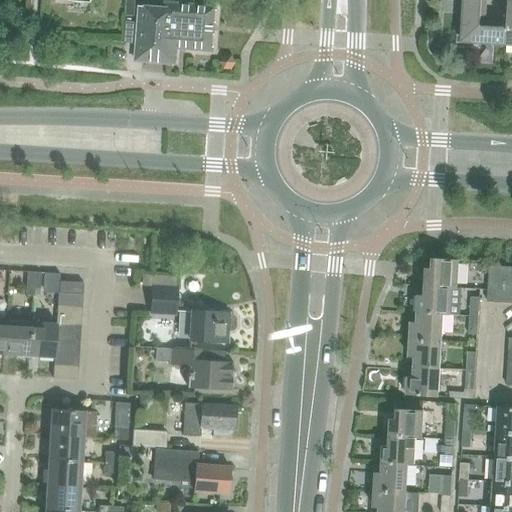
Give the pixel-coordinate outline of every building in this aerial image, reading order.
[(140,0),(135,64),(175,68),(176,51),(212,54),(216,5),(164,1),(164,6),(161,6),(161,0),(140,0)] [(464,0),(462,44),(507,46),(508,28),(507,28),(485,27),(486,0),(464,0)] [(126,23),(125,44),(134,45),(136,24),(126,23)] [(221,66),(224,72),(231,72),(235,66),(232,60),(224,60),(221,66)] [(426,268),(425,286),(451,288),(457,289),(459,260),(433,259),(432,269),(426,268)] [(511,303),(511,267),(489,266),(487,302),(511,303)] [(27,272),(27,284),(40,285),(41,273),(27,272)] [(60,282),(59,293),(83,294),(83,283),(60,282)] [(40,285),(27,284),(26,295),(40,296),(40,285)] [(419,295),(418,313),(443,315),(449,316),(451,288),(425,286),(425,296),(419,295)] [(153,287),(152,311),(174,312),(175,288),(153,287)] [(58,293),(57,305),(82,307),(83,294),(59,293),(58,293)] [(470,298),(469,317),(478,317),(479,298),(470,298)] [(57,305),(57,317),(81,319),(82,307),(57,305)] [(191,311),(189,339),(227,340),(229,313),(191,311)] [(411,322),(410,340),(442,342),(443,315),(418,313),(417,323),(411,322)] [(57,317),(56,324),(56,329),(80,331),(81,319),(57,317)] [(478,317),(469,317),(468,335),(477,336),(478,317)] [(5,355),(29,356),(32,322),(7,320),(5,355)] [(55,341),(56,329),(56,324),(32,322),(29,356),(54,358),(54,353),(55,341)] [(56,329),(55,341),(80,343),(80,331),(56,329)] [(415,358),(414,368),(440,369),(442,342),(410,340),(409,358),(415,358)] [(55,341),(54,353),(79,355),(80,343),(55,341)] [(159,348),(159,361),(169,362),(169,363),(190,365),(188,387),(232,391),(234,363),(223,362),(224,352),(170,347),(170,349),(159,348)] [(54,358),(54,365),(78,367),(79,355),(54,353),(54,358)] [(467,353),(466,372),(474,372),(475,354),(467,353)] [(78,367),(54,365),(53,378),(77,379),(78,367)] [(440,369),(414,368),(413,377),(407,377),(406,395),(438,397),(440,369)] [(474,372),(466,372),(465,390),(473,391),(474,372)] [(148,396),(138,396),(138,404),(144,405),(148,401),(148,396)] [(231,432),(232,429),(234,429),(235,406),(185,402),(183,435),(199,436),(200,427),(213,428),(213,434),(227,435),(230,434),(231,432)] [(511,408),(499,407),(497,433),(511,433),(511,408)] [(51,409),(49,434),(84,436),(95,437),(96,412),(51,409)] [(391,419),(390,436),(416,438),(416,439),(422,439),(423,411),(397,409),(397,419),(391,419)] [(463,414),(462,431),(471,431),(472,415),(463,414)] [(445,422),(444,440),(453,441),(454,422),(445,422)] [(114,438),(127,439),(128,427),(114,427),(114,438)] [(133,444),(135,445),(164,447),(166,431),(134,429),(133,444)] [(471,431),(462,431),(461,448),(470,448),(471,431)] [(511,433),(497,433),(495,458),(511,458),(511,433)] [(49,434),(48,459),(82,461),(84,436),(49,434)] [(383,446),(382,463),(408,465),(408,466),(414,466),(416,439),(416,438),(390,436),(389,446),(383,446)] [(453,441),(444,440),(443,459),(452,459),(453,441)] [(119,445),(119,452),(119,455),(133,456),(134,446),(119,445)] [(197,451),(155,448),(152,480),(195,483),(194,491),(228,494),(230,466),(196,464),(197,451)] [(105,451),(105,463),(118,464),(119,455),(119,452),(105,451)] [(511,458),(495,458),(494,482),(511,483),(511,458)] [(48,459),(46,484),(80,486),(82,461),(48,459)] [(118,464),(105,463),(104,474),(118,475),(118,464)] [(376,473),(374,490),(406,492),(408,466),(408,465),(382,463),(382,473),(376,473)] [(460,465),(459,481),(468,482),(469,465),(460,465)] [(442,477),(441,495),(450,496),(451,477),(442,477)] [(468,482),(459,481),(458,498),(466,499),(468,482)] [(511,483),(494,482),(492,507),(511,508),(511,483)] [(46,484),(45,509),(79,511),(80,486),(46,484)] [(379,509),(379,511),(405,511),(406,492),(374,490),(373,508),(379,509)] [(448,511),(450,496),(441,495),(440,511),(448,511)]
